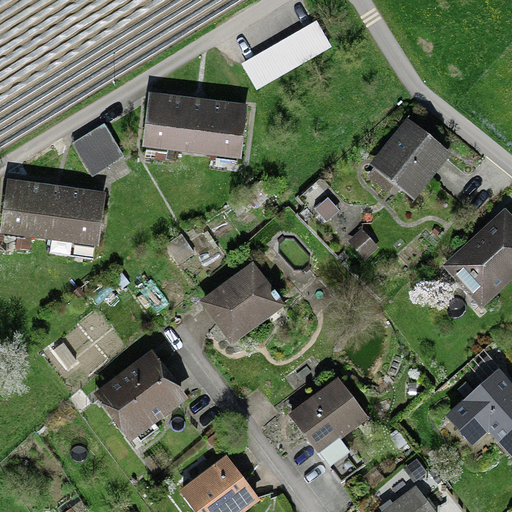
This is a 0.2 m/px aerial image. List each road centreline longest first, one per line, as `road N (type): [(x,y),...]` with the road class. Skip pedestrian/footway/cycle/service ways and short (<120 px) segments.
road 1 (residential): [(0,165),(269,0)]
road 2 (residential): [(511,134),(398,42),(364,0)]
